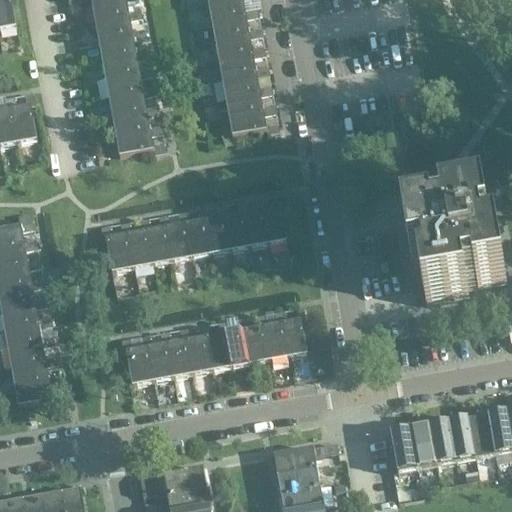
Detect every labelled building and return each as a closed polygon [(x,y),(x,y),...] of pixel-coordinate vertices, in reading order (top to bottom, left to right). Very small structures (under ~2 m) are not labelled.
[(0,0),(0,35),(17,32),(11,0),(0,0)] [(92,6),(96,26),(130,20),(130,17),(128,6),(139,4),(138,0),(126,0),(127,0),(92,6)] [(238,0),(209,5),(212,25),(247,19),(246,16),(244,5),(256,3),(255,0),(238,0)] [(212,25),(216,44),(250,38),(249,35),(248,25),(259,23),(258,14),(246,16),(247,19),(212,25)] [(96,26),(99,45),(134,39),(133,36),(131,26),(143,24),(141,15),(130,17),(130,20),(96,26)] [(216,44),(219,64),(254,57),(253,55),(251,44),(263,42),(261,33),(249,35),(250,38),(216,44)] [(99,45),(103,65),(137,58),(137,55),(135,45),(146,43),(145,34),(133,36),(134,39),(99,45)] [(219,64),(223,83),(257,77),(256,74),(255,63),(266,61),(265,52),(253,55),(254,57),(219,64)] [(103,65),(106,84),(141,78),(140,75),(138,64),(150,62),(148,53),(137,55),(137,58),(103,65)] [(223,83),(226,103),(261,96),(260,93),(258,83),(270,80),(268,71),(256,74),(257,77),(223,83)] [(106,84),(110,103),(144,97),(144,94),(142,84),(153,81),(152,73),(140,75),(141,78),(106,84)] [(226,103),(230,122),(264,116),(263,112),(261,102),(273,100),(272,91),(260,93),(261,96),(226,103)] [(110,103),(113,123),(148,117),(147,113),(145,103),(157,101),(155,92),(144,94),(144,97),(110,103)] [(6,103),(9,115),(12,115),(18,149),(38,145),(31,111),(35,110),(34,99),(26,100),(28,112),(17,114),(15,102),(6,103)] [(264,116),(230,122),(233,141),(267,135),(268,139),(280,137),(279,129),(267,131),(265,121),(277,119),(275,110),(263,112),(264,116)] [(113,123),(117,142),(151,136),(150,132),(149,122),(160,120),(159,111),(147,113),(148,117),(113,123)] [(0,152),(18,149),(12,115),(9,115),(0,116),(0,152)] [(151,136),(117,142),(120,162),(155,156),(155,160),(167,157),(166,149),(154,152),(152,141),(164,139),(162,130),(150,132),(151,136)] [(256,205),(258,216),(262,216),(268,250),(288,247),(281,212),(285,211),(284,200),(275,201),(277,213),(267,215),(265,203),(256,205)] [(237,208),(239,220),(243,219),(249,254),(268,250),(262,216),(258,216),(248,218),(246,207),(237,208)] [(444,217),(445,223),(431,226),(406,230),(414,272),(420,271),(427,310),(469,302),(468,296),(507,289),(499,247),(493,248),(486,209),(444,217)] [(218,212),(220,223),(223,223),(229,257),(249,254),(243,219),(239,220),(229,222),(227,210),(218,212)] [(199,215),(201,227),(204,226),(210,261),(229,257),(223,223),(220,223),(210,225),(207,213),(199,215)] [(179,219),(181,230),(184,230),(190,264),(210,261),(204,226),(201,227),(190,229),(188,217),(179,219)] [(0,234),(0,254),(25,250),(25,247),(23,237),(35,235),(32,218),(19,221),(21,231),(0,234)] [(160,222),(162,234),(165,233),(171,268),(190,264),(184,230),(181,230),(171,232),(169,220),(160,222)] [(140,226),(143,237),(145,237),(152,271),(171,268),(165,233),(162,234),(152,236),(149,224),(140,226)] [(121,229),(123,241),(126,240),(132,275),(152,271),(145,237),(143,237),(132,239),(130,227),(121,229)] [(126,240),(123,241),(113,243),(111,231),(102,232),(104,245),(107,245),(113,278),(132,275),(126,240)] [(0,254),(0,274),(29,269),(28,267),(27,256),(38,254),(37,245),(25,247),(25,250),(0,254)] [(0,274),(0,294),(32,289),(32,286),(30,276),(42,273),(40,264),(28,267),(29,269),(0,274)] [(0,294),(0,305),(2,314),(36,308),(35,305),(34,295),(45,293),(44,284),(32,286),(32,289),(0,294)] [(2,314),(5,334),(39,328),(39,325),(37,314),(49,312),(47,303),(35,305),(36,308),(2,314)] [(277,318),(279,329),(282,329),(289,363),(308,360),(302,325),(306,325),(304,313),(296,314),(298,326),(288,328),(286,316),(277,318)] [(257,321),(259,333),(263,332),(269,367),(289,363),(282,329),(279,329),(268,331),(266,319),(257,321)] [(5,334),(9,353),(43,347),(42,344),(40,333),(52,331),(51,323),(39,325),(39,328),(5,334)] [(238,325),(240,336),(244,336),(250,370),(269,367),(263,332),(259,333),(249,335),(247,323),(238,325)] [(219,328),(221,340),(224,339),(230,374),(250,370),(244,336),(240,336),(230,338),(228,326),(219,328)] [(200,332),(202,343),(205,343),(211,377),(230,374),(224,339),(221,340),(211,342),(208,330),(200,332)] [(180,335),(182,347),(185,346),(191,381),(211,377),(205,343),(202,343),(191,345),(189,333),(180,335)] [(161,339),(163,350),(166,350),(172,384),(191,381),(185,346),(182,347),(172,349),(170,337),(161,339)] [(142,342),(144,354),(146,353),(153,388),(172,384),(166,350),(163,350),(153,352),(151,340),(142,342)] [(9,353),(12,373),(46,367),(46,363),(44,353),(56,351),(54,342),(42,344),(43,347),(9,353)] [(146,353),(144,354),(133,356),(131,344),(122,346),(125,358),(127,358),(133,391),(153,388),(146,353)] [(12,373),(16,392),(50,386),(49,382),(47,372),(59,370),(58,361),(46,363),(46,367),(12,373)] [(50,386),(16,392),(19,412),(53,406),(57,405),(57,401),(53,402),(51,391),(63,389),(61,380),(49,382),(50,386)] [(511,439),(508,417),(489,421),(496,462),(511,458),(511,439)] [(489,421),(469,424),(477,465),(496,462),(489,421)] [(469,424),(450,428),(457,469),(477,465),(469,424)] [(450,428),(430,431),(438,472),(457,469),(450,428)] [(430,431),(411,435),(418,476),(438,472),(430,431)] [(418,476),(411,435),(391,438),(399,479),(418,476)] [(274,460),(277,480),(318,472),(315,453),(274,460)] [(277,480),(281,499),(322,492),(318,472),(277,480)] [(164,480),(167,499),(208,492),(205,473),(164,480)] [(73,496),(62,498),(64,511),(84,511),(81,489),(72,491),(73,496)] [(54,499),(43,501),(44,511),(64,511),(62,498),(62,492),(53,494),(54,499)] [(167,499),(169,511),(208,511),(212,511),(208,492),(167,499)] [(281,499),(283,511),(320,511),(325,511),(322,492),(281,499)] [(34,503),(23,505),(24,511),(44,511),(43,501),(42,496),(34,498),(34,503)] [(15,506),(4,508),(4,511),(24,511),(23,505),(23,499),(14,501),(15,506)]
